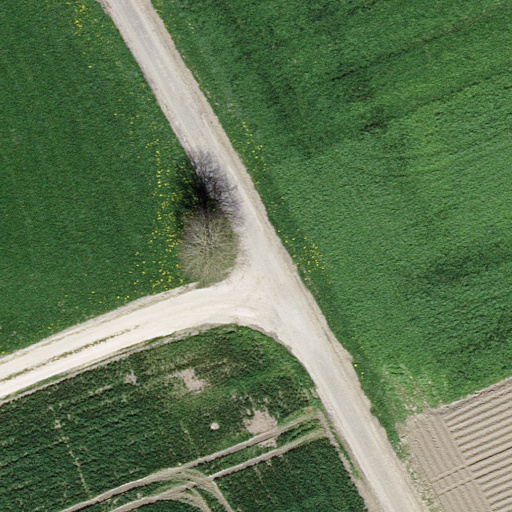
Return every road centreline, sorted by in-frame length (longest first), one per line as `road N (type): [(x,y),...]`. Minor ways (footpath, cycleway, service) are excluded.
road 1 (track): [(121,0),(401,511)]
road 2 (track): [(288,306),(184,309),(0,380)]
